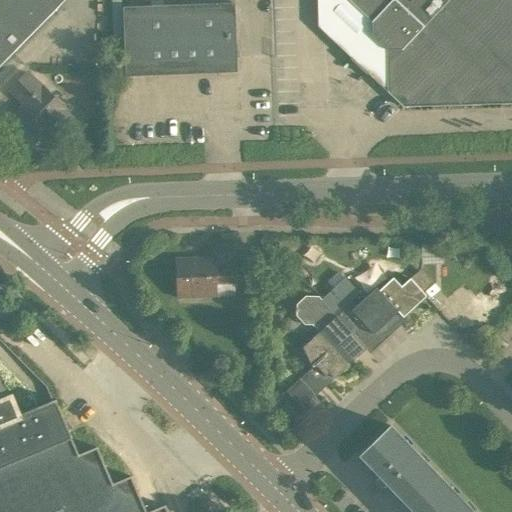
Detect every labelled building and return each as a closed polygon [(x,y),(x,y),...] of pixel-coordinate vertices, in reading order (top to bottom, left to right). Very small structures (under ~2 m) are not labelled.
[(0,0),(0,66),(59,7),(52,0),(0,0)] [(511,0),(347,0),(372,23),(372,36),(386,49),(387,93),(403,107),(511,104),(511,0)] [(122,8),(125,78),(237,73),(234,3),(122,8)] [(10,91),(25,105),(5,124),(27,146),(50,123),(64,137),(77,124),(63,110),(64,109),(42,88),(28,74),(10,91)] [(243,284),(244,292),(258,292),(256,257),(242,257),(243,265),(227,266),(227,270),(216,270),(215,258),(175,259),(177,298),(217,297),(216,285),(243,284)] [(319,297),(318,297),(336,316),(367,349),(377,339),(378,340),(426,296),(410,279),(401,287),(393,278),(379,291),(376,288),(364,298),(345,277),(322,299),(319,297)] [(336,316),(318,297),(305,296),(296,305),(296,316),(304,325),(312,326),(322,336),(308,349),(320,361),(286,392),(293,400),(306,388),(315,397),(367,349),(336,316)] [(0,511),(167,511),(165,505),(149,511),(146,511),(131,476),(113,484),(97,447),(79,455),(55,400),(19,415),(14,406),(11,397),(0,401),(0,511)] [(358,455),(405,504),(437,474),(390,425),(358,455)] [(405,504),(413,511),(473,511),(437,474),(405,504)]
